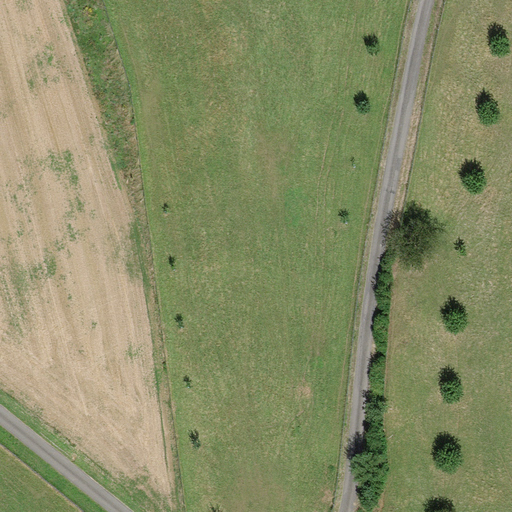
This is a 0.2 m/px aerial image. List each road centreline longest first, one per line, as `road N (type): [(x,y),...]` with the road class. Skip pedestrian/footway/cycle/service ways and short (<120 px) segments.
road 1 (track): [(343,511),(363,341),(424,0)]
road 2 (unclassified): [(113,511),(0,418)]
